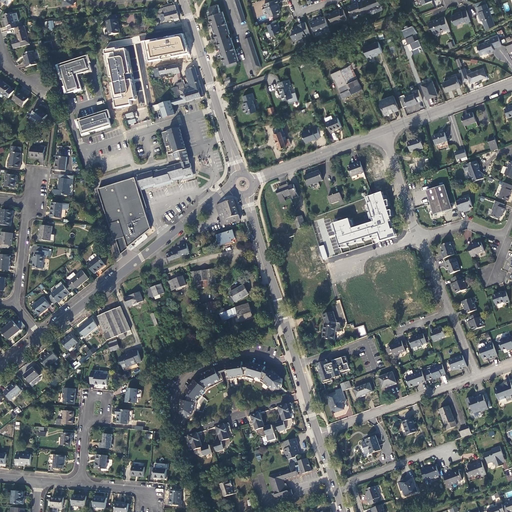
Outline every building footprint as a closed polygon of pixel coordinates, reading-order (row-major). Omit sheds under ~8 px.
[(61,0),(62,8),(74,7),(73,0),(61,0)] [(246,20),(239,0),(231,0),(239,23),(246,20)] [(278,0),(274,0),(265,4),(266,8),(265,8),(267,12),(269,13),(269,12),(271,16),(280,13),(281,11),(280,8),(278,7),(277,4),(279,3),(278,0)] [(364,0),(362,1),(362,2),(366,12),(366,13),(370,11),(371,9),(377,8),(378,8),(381,8),(381,6),(382,6),(379,0),(364,0)] [(362,14),(366,12),(362,2),(359,3),(358,2),(354,4),(354,5),(349,6),(353,16),(361,12),(362,14)] [(483,21),(487,30),(496,26),(487,3),(477,7),(477,8),(478,13),(479,12),(479,13),(479,15),(481,21),(483,21)] [(220,12),(218,4),(209,7),(210,11),(208,11),(216,38),(229,33),(222,11),(220,12)] [(163,9),(157,10),(161,23),(174,18),(175,21),(179,19),(174,5),(163,8),(163,9)] [(343,20),(348,19),(344,10),(340,11),(340,10),(335,11),(336,12),(329,14),(332,23),(343,20)] [(466,24),(471,22),(466,10),(462,12),(461,11),(457,13),(457,14),(451,16),(454,24),(456,25),(465,22),(466,24)] [(6,27),(7,31),(14,29),(16,28),(15,24),(14,25),(11,14),(2,16),(4,28),(6,27)] [(447,30),(450,29),(445,16),(440,18),(433,21),(432,20),(429,21),(429,23),(431,28),(432,28),(434,32),(436,33),(439,32),(440,31),(444,29),(445,31),(447,30)] [(315,32),(329,27),(325,17),(322,18),(321,17),(317,18),(317,20),(312,22),(315,32)] [(119,32),(116,19),(105,22),(108,35),(119,32)] [(278,22),(268,25),(270,31),(272,36),(281,32),(279,26),(278,22)] [(307,35),(310,33),(306,22),(299,25),(299,26),(295,27),(296,29),(293,30),(294,35),(292,35),(294,42),(302,39),(303,38),(307,36),(307,35)] [(12,49),(19,47),(28,45),(23,26),(16,28),(14,29),(17,40),(18,43),(11,45),(12,49)] [(413,26),(401,30),(405,40),(402,41),(403,45),(406,44),(408,50),(406,51),(410,62),(412,62),(410,56),(422,52),(418,40),(415,41),(412,35),(416,34),(413,26)] [(150,62),(190,54),(184,34),(145,41),(150,62)] [(501,45),(498,35),(489,38),(489,39),(485,40),(486,42),(477,45),(480,55),(487,53),(488,54),(492,52),(492,51),(494,50),(492,46),(494,46),(495,47),(501,45)] [(231,37),(217,41),(225,65),(228,63),(229,66),(237,63),(236,61),(238,60),(231,37)] [(245,39),(254,70),(261,67),(252,37),(245,39)] [(382,52),(378,42),(363,48),(367,58),(373,56),(373,57),(379,55),(378,54),(382,52)] [(137,96),(128,49),(117,51),(116,48),(105,50),(117,109),(132,105),(131,101),(137,100),(136,96),(137,96)] [(25,68),(36,65),(32,52),(22,54),(24,62),(23,62),(25,68)] [(57,65),(66,94),(81,90),(77,75),(91,71),(86,56),(57,65)] [(172,65),(153,69),(155,77),(160,76),(160,75),(164,74),(173,72),(172,65)] [(363,90),(352,65),(351,65),(345,69),(332,74),(334,79),(335,78),(342,93),(341,93),(343,99),(363,90)] [(184,71),(189,88),(190,92),(199,90),(201,98),(203,97),(194,67),(186,70),(184,71)] [(486,73),(484,68),(468,74),(465,68),(459,70),(460,71),(464,82),(469,80),(471,83),(486,78),(484,73),(486,73)] [(460,87),(457,76),(451,78),(451,80),(443,82),(447,92),(460,87)] [(290,79),(280,82),(282,88),(280,89),(280,90),(281,93),(282,93),(283,96),(284,100),(293,97),(290,86),(291,86),(290,79)] [(438,95),(433,81),(423,85),(428,99),(438,95)] [(9,89),(0,82),(0,93),(4,96),(9,89)] [(182,82),(176,84),(178,87),(179,91),(185,89),(182,82)] [(190,92),(184,94),(187,102),(201,98),(199,90),(190,92)] [(28,99),(18,92),(12,100),(22,107),(28,99)] [(415,93),(405,97),(409,106),(418,102),(415,93)] [(184,103),(187,102),(184,94),(180,95),(175,97),(175,99),(160,103),(152,106),(154,111),(160,110),(163,117),(175,114),(172,106),(182,103),(184,103)] [(252,94),(243,97),(245,103),(243,104),(245,109),(246,112),(247,115),(256,112),(253,101),(255,100),(252,94)] [(395,97),(382,101),(387,114),(400,110),(395,97)] [(46,116),(36,108),(28,119),(33,123),(35,122),(36,120),(40,123),(46,116)] [(81,135),(110,126),(108,119),(110,119),(107,110),(77,120),(81,135)] [(133,112),(125,114),(128,124),(136,122),(133,112)] [(478,127),(473,114),(469,116),(469,115),(462,117),(467,131),(478,127)] [(333,120),(332,116),(326,118),(328,122),(327,123),(331,131),(342,127),(338,118),(333,120)] [(292,146),(290,140),(287,141),(282,126),(274,129),(275,133),(282,131),(288,147),(292,146)] [(318,127),(303,133),(307,143),(322,137),(322,136),(318,128),(318,127)] [(173,154),(185,150),(184,145),(179,128),(161,133),(164,144),(168,143),(169,146),(171,146),(172,149),(173,154)] [(275,133),(282,150),(284,151),(287,150),(288,147),(282,131),(275,133)] [(448,142),(445,133),(439,135),(439,134),(434,135),(437,145),(448,142)] [(487,140),(491,152),(495,151),(498,149),(494,137),(487,140)] [(422,139),(409,143),(412,153),(425,149),(422,139)] [(20,148),(10,147),(8,163),(7,167),(18,169),(19,163),(18,163),(18,160),(20,148)] [(39,148),(30,147),(29,158),(38,159),(38,161),(42,162),(44,147),(40,147),(39,148)] [(185,150),(173,154),(175,160),(180,159),(180,160),(187,158),(185,150)] [(458,160),(467,157),(465,150),(455,153),(458,160)] [(66,158),(56,157),(55,170),(64,172),(66,158)] [(151,172),(136,176),(136,177),(139,188),(154,184),(155,185),(170,181),(169,179),(184,175),(184,177),(192,175),(187,158),(180,160),(181,163),(166,168),(166,169),(152,173),(151,172)] [(412,174),(431,169),(428,159),(409,164),(412,174)] [(472,177),(474,182),(484,178),(483,176),(484,175),(481,172),(479,167),(480,167),(477,161),(464,166),(466,171),(468,171),(470,176),(472,177)] [(352,177),(365,173),(361,162),(357,163),(357,164),(352,166),(349,168),(352,177)] [(320,171),(305,177),(309,186),(324,180),(320,171)] [(16,176),(5,175),(4,187),(14,188),(16,176)] [(193,176),(192,175),(184,177),(184,175),(169,179),(170,181),(155,185),(154,184),(139,188),(140,190),(140,191),(152,188),(153,189),(174,183),(173,182),(182,179),(182,181),(193,178),(193,176)] [(139,188),(136,177),(135,178),(134,178),(144,209),(146,208),(142,195),(140,191),(140,190),(139,188)] [(72,180),(58,178),(57,190),(52,190),(52,194),(67,196),(69,185),(71,185),(72,180)] [(101,189),(97,190),(108,225),(119,222),(123,238),(127,248),(150,230),(144,209),(134,178),(131,179),(101,189)] [(508,201),(511,191),(511,185),(504,182),(502,187),(503,188),(499,197),(508,201)] [(285,197),(293,194),(295,198),(299,197),(294,185),(290,186),(277,190),(282,203),(287,201),(285,197)] [(452,209),(445,185),(427,191),(434,215),(452,209)] [(333,224),(340,248),(371,239),(378,236),(380,242),(397,237),(383,192),(367,198),(374,221),(353,228),(350,219),(333,224)] [(341,193),(329,197),(331,205),(340,202),(343,201),(341,193)] [(460,201),(456,202),(459,211),(463,210),(464,212),(469,211),(470,209),(473,208),(470,198),(464,200),(463,199),(460,200),(460,201)] [(219,204),(216,206),(218,214),(222,225),(240,219),(234,199),(219,204)] [(503,209),(505,204),(496,201),(492,210),(493,212),(491,216),(499,219),(501,215),(502,216),(504,212),(503,212),(504,209),(503,209)] [(62,205),(52,203),(50,218),(60,219),(62,205)] [(13,212),(1,210),(0,216),(0,224),(10,226),(11,216),(13,217),(13,212)] [(303,216),(301,216),(295,219),(299,229),(307,227),(303,216)] [(123,238),(119,222),(108,225),(114,241),(123,238)] [(51,227),(40,226),(39,240),(53,242),(54,234),(51,234),(51,227)] [(234,240),(231,231),(216,235),(219,246),(224,244),(224,245),(235,243),(234,242),(236,241),(235,240),(234,240)] [(11,234),(1,233),(1,237),(0,237),(0,242),(0,244),(3,248),(8,248),(11,246),(12,237),(10,237),(11,234)] [(471,246),(468,247),(469,250),(472,258),(476,257),(475,255),(485,251),(481,242),(476,244),(475,242),(471,244),(471,246)] [(169,261),(190,253),(187,243),(182,244),(182,246),(178,247),(178,249),(175,250),(175,252),(171,253),(171,254),(167,256),(169,261)] [(442,254),(443,259),(455,255),(450,243),(440,246),(442,251),(443,254),(442,254)] [(322,245),(319,246),(323,259),(328,258),(324,245),(322,245)] [(48,252),(42,251),(42,252),(35,252),(35,255),(33,255),(32,268),(41,270),(43,256),(48,257),(48,252)] [(94,273),(105,265),(98,256),(97,257),(95,254),(94,254),(89,258),(89,259),(91,262),(87,265),(94,273)] [(10,257),(0,255),(0,269),(8,271),(10,257)] [(460,270),(456,259),(445,263),(446,267),(448,267),(450,274),(460,270)] [(190,272),(192,288),(207,287),(207,285),(214,284),(212,270),(190,272)] [(76,288),(88,279),(82,271),(75,276),(72,273),(67,277),(67,278),(68,279),(66,282),(72,290),(75,287),(76,288)] [(461,275),(452,278),(454,283),(451,284),(454,289),(455,290),(456,293),(466,289),(465,284),(465,283),(464,280),(463,280),(461,275)] [(171,290),(185,285),(182,276),(168,282),(171,290)] [(66,297),(69,294),(62,285),(50,295),(51,295),(56,302),(57,303),(66,297)] [(160,285),(145,290),(148,299),(164,293),(160,285)] [(247,294),(243,285),(229,293),(231,296),(231,297),(233,298),(234,301),(247,294)] [(214,299),(220,294),(211,291),(210,298),(214,299)] [(506,303),(510,302),(506,291),(493,296),(496,305),(505,302),(506,303)] [(127,306),(142,301),(139,292),(124,298),(127,306)] [(51,295),(47,298),(53,305),(56,302),(51,295)] [(38,316),(49,307),(43,299),(31,308),(38,316)] [(472,299),(463,302),(465,307),(466,308),(467,307),(468,309),(469,313),(477,310),(475,302),(474,303),(472,299)] [(213,320),(214,320),(213,316),(212,313),(217,311),(213,300),(202,304),(205,315),(207,314),(209,322),(210,321),(211,322),(213,321),(213,320)] [(238,315),(240,322),(252,318),(247,304),(235,307),(238,315)] [(120,307),(97,317),(105,340),(118,335),(119,339),(124,337),(123,333),(125,332),(130,330),(120,307)] [(219,313),(222,321),(238,315),(235,307),(224,311),(219,313)] [(338,322),(334,311),(324,314),(325,321),(326,321),(326,325),(325,325),(324,331),(326,331),(325,338),(336,339),(337,331),(340,331),(343,330),(340,322),(338,322)] [(480,318),(478,314),(470,317),(471,321),(468,322),(470,327),(473,328),(474,331),(483,327),(481,321),(482,320),(481,318),(480,318)] [(84,337),(97,326),(94,321),(91,317),(77,328),(84,337)] [(20,321),(16,324),(20,329),(25,326),(20,321)] [(8,340),(20,331),(13,322),(1,331),(8,340)] [(360,336),(366,335),(364,325),(358,326),(360,336)] [(446,337),(443,328),(435,330),(436,332),(432,334),(435,342),(442,339),(442,338),(446,337)] [(77,342),(70,334),(61,342),(67,350),(77,342)] [(427,344),(424,334),(420,336),(419,335),(415,336),(415,337),(411,339),(410,341),(413,349),(418,347),(418,348),(423,346),(427,344)] [(511,336),(511,337),(511,336),(501,340),(500,343),(502,350),(504,351),(507,350),(510,350),(511,349),(511,336)] [(116,341),(107,344),(110,351),(119,348),(116,341)] [(406,352),(402,341),(397,343),(398,343),(390,346),(391,347),(387,349),(389,354),(393,353),(394,356),(406,352)] [(493,357),(497,355),(493,343),(489,344),(489,346),(480,350),(483,359),(489,358),(490,360),(494,358),(493,357)] [(46,368),(57,358),(51,350),(47,353),(48,353),(44,356),(43,355),(39,359),(46,368)] [(122,367),(140,361),(137,350),(132,352),(131,350),(127,352),(128,354),(118,358),(122,367)] [(324,384),(333,381),(332,379),(341,376),(340,373),(350,369),(346,356),(333,361),(333,363),(329,364),(327,360),(317,363),(324,384)] [(463,368),(467,366),(463,356),(449,361),(453,371),(458,369),(459,371),(464,369),(463,368)] [(78,360),(72,365),(75,369),(81,364),(78,360)] [(224,372),(227,380),(245,378),(260,382),(270,391),(277,390),(281,386),(281,382),(281,380),(272,371),(267,376),(265,376),(265,375),(262,373),(264,367),(250,363),(248,369),(246,369),(243,369),(241,362),(226,365),(227,371),(224,372)] [(442,376),(446,375),(443,365),(439,367),(435,368),(434,370),(427,372),(430,380),(434,379),(435,379),(442,377),(442,376)] [(30,383),(39,376),(33,368),(23,375),(30,383)] [(222,382),(219,373),(217,374),(214,369),(200,375),(203,381),(200,383),(201,384),(199,385),(194,381),(184,393),(189,397),(188,400),(188,401),(180,400),(178,411),(177,412),(179,415),(181,418),(187,419),(193,415),(196,403),(206,390),(222,382)] [(93,384),(106,385),(107,375),(95,374),(95,371),(91,371),(89,383),(93,383),(93,384)] [(422,383),(426,382),(426,381),(423,374),(422,371),(418,372),(418,373),(406,377),(411,388),(418,385),(422,384),(422,383)] [(393,373),(379,378),(383,388),(397,383),(393,373)] [(9,400),(21,390),(15,382),(5,390),(3,392),(9,400)] [(500,386),(494,388),(499,402),(507,399),(508,403),(511,401),(511,396),(511,395),(511,385),(511,382),(506,383),(506,385),(500,387),(500,386)] [(370,384),(354,389),(357,398),(373,392),(370,384)] [(64,403),(74,404),(74,398),(73,397),(74,394),(75,394),(75,389),(64,388),(63,398),(64,398),(64,403)] [(127,388),(126,402),(135,403),(136,399),(137,391),(137,389),(127,388)] [(343,391),(342,389),(336,391),(337,393),(328,396),(333,413),(344,410),(342,405),(341,405),(341,403),(347,401),(343,391)] [(473,397),(466,399),(469,409),(471,408),(473,413),(482,410),(482,412),(489,409),(484,395),(477,398),(477,399),(475,400),(473,397)] [(203,397),(198,403),(203,407),(208,401),(203,397)] [(278,407),(282,420),(290,417),(289,414),(293,413),(290,403),(278,407)] [(456,426),(449,406),(440,410),(447,429),(456,426)] [(13,417),(21,411),(18,407),(9,413),(13,417)] [(132,411),(116,409),(116,415),(117,415),(117,424),(127,425),(127,420),(131,420),(132,411)] [(72,425),(74,411),(64,410),(63,419),(57,418),(56,424),(61,425),(61,424),(72,425)] [(254,426),(255,429),(263,427),(259,413),(247,417),(250,427),(254,426)] [(292,422),(290,417),(282,420),(282,421),(276,423),(278,432),(289,428),(292,422)] [(416,431),(412,418),(402,422),(407,434),(416,431)] [(213,444),(229,439),(227,434),(231,433),(227,423),(215,427),(220,441),(213,444)] [(263,428),(263,427),(255,429),(256,434),(262,437),(273,433),(270,425),(263,428)] [(70,446),(71,434),(61,433),(60,445),(70,446)] [(111,448),(113,434),(103,433),(102,442),(99,442),(99,447),(111,448)] [(191,446),(193,451),(208,446),(208,445),(201,447),(196,433),(184,437),(188,447),(191,446)] [(380,450),(375,436),(365,440),(365,441),(361,443),(364,452),(366,453),(369,452),(370,454),(380,450)] [(230,442),(229,439),(213,444),(215,452),(226,449),(230,442)] [(297,446),(295,439),(283,443),(285,450),(283,451),(285,460),(288,461),(295,459),(296,457),(296,455),(297,455),(298,453),(296,447),(297,446)] [(211,453),(208,446),(193,451),(194,454),(200,457),(211,453)] [(492,451),(484,454),(487,464),(492,462),(494,463),(496,468),(502,466),(502,463),(500,458),(503,456),(500,447),(492,450),(492,451)] [(31,454),(16,453),(15,465),(20,465),(21,463),(30,464),(31,454)] [(53,454),(52,467),(63,468),(63,461),(64,461),(65,456),(53,454)] [(106,468),(107,456),(96,455),(94,467),(106,468)] [(295,467),(293,463),(288,465),(290,470),(274,475),(268,477),(273,492),(271,493),(272,498),(274,497),(275,501),(282,499),(282,500),(286,499),(285,498),(289,496),(287,492),(285,493),(284,489),(285,489),(284,485),(283,485),(281,482),(297,476),(296,473),(300,472),(301,475),(310,472),(307,459),(297,462),(298,466),(295,467)] [(481,476),(486,474),(481,461),(472,465),(473,466),(466,469),(469,477),(475,475),(476,476),(480,474),(481,476)] [(167,464),(154,462),(153,477),(165,478),(167,464)] [(144,466),(132,465),(131,475),(143,476),(144,466)] [(429,467),(421,470),(425,481),(434,478),(433,477),(440,475),(436,466),(429,468),(429,467)] [(451,472),(443,475),(448,488),(451,487),(451,485),(456,483),(455,481),(462,479),(459,470),(451,473),(451,472)] [(418,491),(413,478),(399,482),(402,490),(404,489),(406,495),(418,491)] [(230,486),(232,486),(230,481),(220,484),(224,497),(233,494),(230,486)] [(368,501),(372,499),(379,497),(377,492),(375,486),(365,489),(368,496),(366,497),(368,501)] [(12,503),(21,504),(21,503),(23,503),(24,498),(22,498),(23,491),(12,490),(11,498),(13,499),(12,503)] [(168,503),(181,504),(182,500),(180,499),(181,491),(170,490),(169,498),(168,503)] [(498,493),(492,495),(495,503),(500,502),(498,493)] [(71,505),(85,506),(86,496),(72,495),(71,505)] [(50,507),(62,508),(63,497),(59,497),(58,498),(51,497),(50,507)] [(93,506),(105,507),(106,498),(94,497),(93,506)] [(506,505),(503,507),(504,511),(511,511),(511,500),(506,503),(506,505)] [(114,511),(127,511),(128,503),(116,502),(114,511)] [(504,511),(503,507),(501,503),(497,505),(498,506),(488,509),(487,511),(504,511)]
